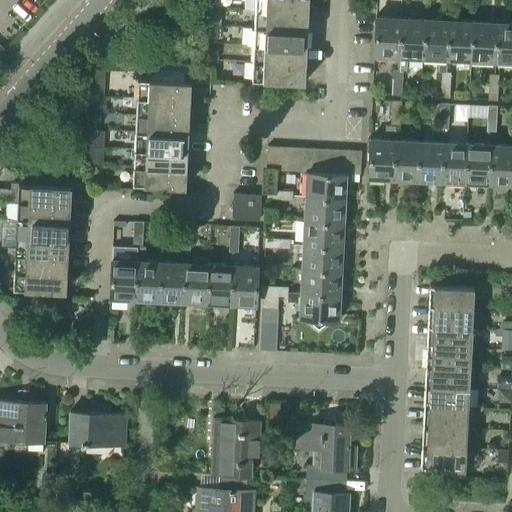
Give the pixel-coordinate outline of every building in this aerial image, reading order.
[(307,12),(308,0),(307,0),(254,0),(254,10),(307,12)] [(306,30),(307,12),(254,10),(253,28),(306,30)] [(398,56),(400,16),(375,15),(372,55),(398,56)] [(422,58),(424,17),(400,16),(398,56),(397,69),(393,68),(392,82),(401,82),(402,69),(406,69),(408,57),(422,58)] [(446,59),(448,18),(424,17),(422,58),(446,59)] [(470,60),(472,19),(448,18),(446,59),(470,60)] [(494,61),(496,21),(472,19),(470,60),(494,61)] [(511,61),(511,21),(496,21),(494,61),(511,61)] [(305,48),(306,36),(306,30),(253,28),(252,45),(305,48)] [(304,64),(305,48),(252,45),(251,62),(304,64)] [(304,82),(304,64),(251,62),(250,80),(304,82)] [(449,84),(449,72),(440,71),(440,84),(449,84)] [(497,87),(498,73),(488,73),(488,86),(497,87)] [(189,99),(190,81),(136,79),(135,97),(189,99)] [(401,95),(401,82),(392,82),(392,94),(401,95)] [(448,97),(449,84),(440,84),(439,97),(448,97)] [(497,99),(497,87),(488,86),(487,99),(497,99)] [(188,117),(189,99),(135,97),(135,114),(188,117)] [(400,113),(401,101),(392,100),(391,113),(400,113)] [(447,116),(448,103),(439,102),(438,115),(447,116)] [(495,118),(496,105),(487,105),(486,117),(495,118)] [(391,177),(393,138),(394,125),(399,126),(400,113),(391,113),(390,125),(384,125),(384,138),(369,137),(367,175),(391,177)] [(187,134),(188,117),(135,114),(134,131),(187,134)] [(447,128),(447,116),(438,115),(438,128),(447,128)] [(495,131),(495,118),(486,117),(485,130),(495,131)] [(186,151),(187,134),(134,131),(133,148),(186,151)] [(415,178),(417,139),(393,138),(391,177),(415,178)] [(440,179),(442,141),(417,139),(415,178),(440,179)] [(463,180),(465,142),(442,141),(440,179),(463,180)] [(487,181),(489,143),(465,142),(463,180),(487,181)] [(511,183),(511,163),(511,144),(489,143),(487,181),(511,183)] [(277,170),(278,146),(266,145),(265,169),(277,170)] [(288,170),(290,146),(278,146),(277,170),(288,170)] [(300,171),(301,147),(290,146),(288,170),(300,171)] [(311,172),(313,147),(301,147),(300,171),(304,171),(311,172)] [(323,172),(324,148),(313,147),(311,172),(323,172)] [(185,168),(186,151),(133,148),(132,166),(185,168)] [(335,173),(336,149),(324,148),(323,172),(335,173)] [(346,173),(347,149),(336,149),(335,173),(345,173),(346,173)] [(358,174),(360,150),(347,149),(346,173),(358,174)] [(184,186),(185,173),(185,168),(132,166),(131,184),(184,186)] [(342,198),(343,175),(345,175),(345,173),(335,173),(323,172),(311,172),(304,171),(303,196),(342,198)] [(68,204),(69,186),(16,183),(15,202),(68,204)] [(278,199),(278,190),(266,190),(266,199),(278,199)] [(290,200),(290,195),(290,191),(278,190),(278,199),(290,200)] [(258,219),(259,194),(231,193),(230,218),(258,219)] [(341,222),(342,198),(303,196),(302,220),(341,222)] [(68,221),(68,204),(15,202),(15,219),(68,221)] [(67,239),(68,221),(15,219),(14,236),(67,239)] [(339,246),(341,222),(302,220),(301,244),(339,246)] [(141,234),(142,221),(133,221),(132,233),(141,234)] [(190,236),(190,223),(181,223),(180,236),(190,236)] [(237,239),(238,226),(229,226),(228,238),(237,239)] [(141,246),(141,234),(132,233),(132,246),(136,246),(141,246)] [(66,255),(67,239),(14,236),(13,253),(66,255)] [(189,249),(190,236),(180,236),(180,248),(189,249)] [(236,251),(237,239),(228,238),(227,251),(236,251)] [(276,247),(276,238),(264,238),(263,246),(276,247)] [(288,248),(289,244),(289,239),(276,238),(276,247),(288,248)] [(338,270),(339,246),(301,244),(300,268),(338,270)] [(158,298),(159,260),(145,259),(144,246),(141,246),(136,246),(136,259),(134,297),(158,298)] [(65,274),(66,255),(13,253),(12,271),(65,274)] [(134,297),(136,259),(111,258),(109,296),(134,297)] [(182,299),(184,261),(159,260),(158,298),(182,299)] [(206,301),(208,262),(184,261),(182,299),(206,301)] [(230,302),(232,263),(208,262),(206,301),(230,302)] [(255,303),(256,265),(232,263),(230,302),(255,303)] [(337,294),(338,270),(300,268),(298,292),(337,294)] [(64,291),(65,274),(12,271),(12,288),(64,291)] [(472,307),(473,286),(428,284),(427,304),(472,307)] [(273,295),(274,287),(261,286),(261,294),(273,295)] [(277,308),(277,295),(286,296),(287,287),(274,287),(273,295),(261,294),(260,307),(277,308)] [(336,317),(337,294),(298,292),(297,317),(309,318),(309,321),(317,329),(326,321),(326,318),(337,319),(337,317),(336,317)] [(471,327),(472,307),(427,304),(426,325),(471,327)] [(470,347),(471,327),(426,325),(425,345),(470,347)] [(469,367),(470,347),(425,345),(424,365),(469,367)] [(468,387),(469,367),(424,365),(423,385),(468,387)] [(467,407),(468,387),(423,385),(422,405),(467,407)] [(0,439),(43,441),(44,418),(45,418),(46,411),(44,411),(45,400),(25,400),(19,399),(0,398),(0,439)] [(123,444),(125,412),(108,412),(108,405),(99,404),(98,411),(69,410),(67,441),(123,444)] [(466,426),(467,407),(422,405),(422,424),(466,426)] [(257,454),(259,419),(212,416),(211,436),(216,436),(214,473),(218,473),(245,474),(250,475),(251,454),(257,454)] [(352,468),(353,446),(347,445),(348,423),(296,421),(295,447),(296,447),(296,446),(321,447),(320,465),(306,465),(305,477),(343,479),(344,467),(352,468)] [(465,446),(466,426),(422,424),(421,444),(465,446)] [(464,468),(465,446),(421,444),(419,466),(464,468)] [(249,511),(251,491),(252,491),(252,490),(244,489),(245,474),(218,473),(218,475),(220,475),(219,487),(197,486),(196,508),(210,509),(209,511),(249,511)] [(345,511),(347,491),(342,491),(343,479),(305,477),(305,490),(312,491),(310,511),(345,511)]
